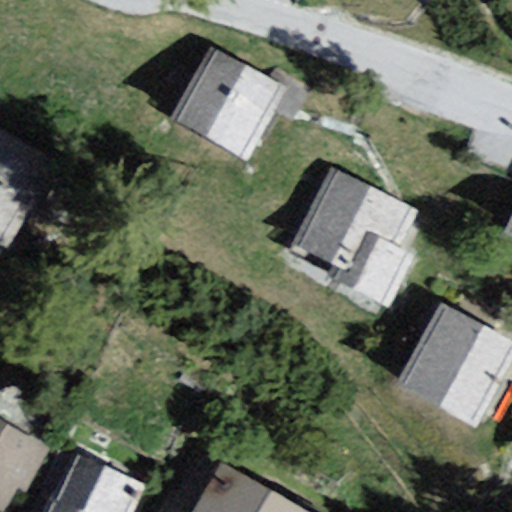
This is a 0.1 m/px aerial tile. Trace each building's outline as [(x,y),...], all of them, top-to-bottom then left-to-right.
[(269,90),(191,46),(155,120),(229,158),(269,90)] [(0,231),(33,183),(0,159),(0,231)] [(511,183),(487,238),(511,250),(511,183)] [(392,245),(337,223),(310,274),(364,300),(392,245)] [(498,341),(424,300),(389,373),(458,414),(498,341)] [(0,488),(23,449),(0,435),(0,488)] [(111,511),(122,494),(72,466),(46,511),(111,511)] [(283,511),(200,466),(174,511),(283,511)]
